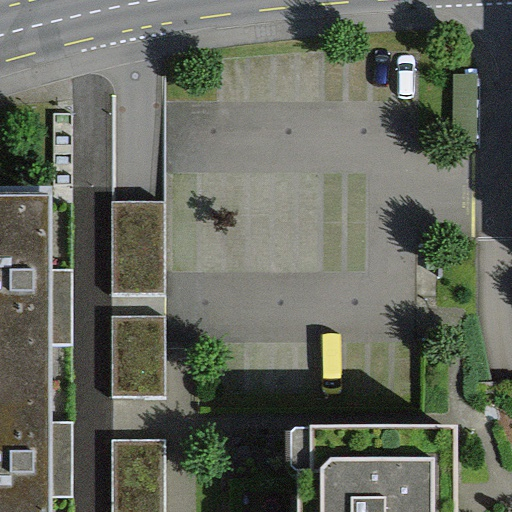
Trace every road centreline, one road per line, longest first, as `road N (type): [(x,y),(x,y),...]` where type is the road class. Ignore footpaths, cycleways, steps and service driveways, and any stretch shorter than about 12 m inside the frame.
road 1 (tertiary): [(148,0),(0,37)]
road 2 (residential): [(511,188),(511,334)]
